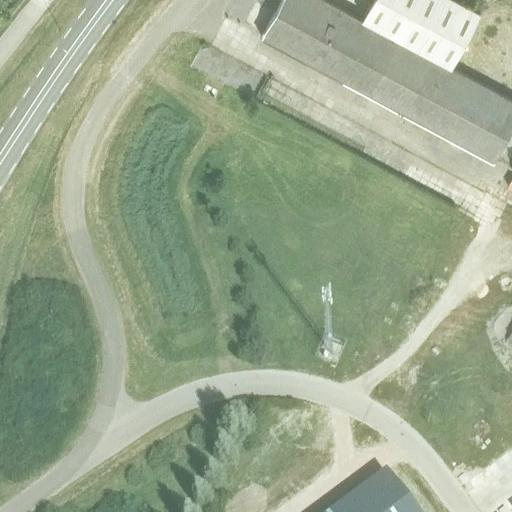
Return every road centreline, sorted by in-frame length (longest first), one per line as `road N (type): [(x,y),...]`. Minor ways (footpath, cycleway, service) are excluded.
road 1 (unclassified): [(104,415),(115,363),(72,217),(77,156),(96,113),(186,0)]
road 2 (unclassified): [(104,415),(138,420),(186,398),(262,384),(340,399),(380,419),(433,468),(465,511)]
road 3 (secondary): [(0,159),(115,0)]
road 4 (unclassified): [(13,511),(84,451),(104,415)]
